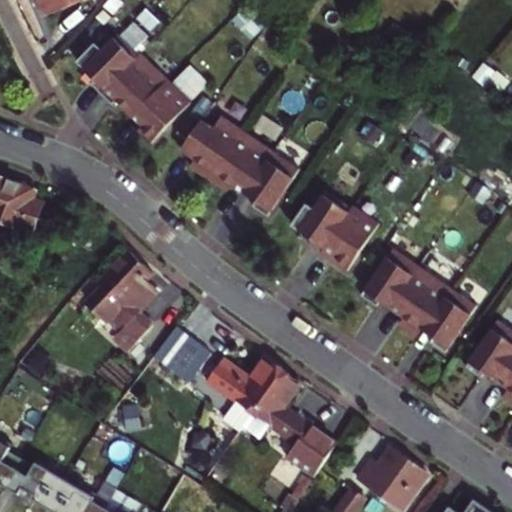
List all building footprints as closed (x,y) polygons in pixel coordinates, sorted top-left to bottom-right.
[(35,0),(37,2),(43,18),(84,0),(35,0)] [(399,22),(392,31),(408,44),(415,35),(399,22)] [(102,94),(131,64),(140,55),(118,34),(102,50),(96,43),(77,62),(89,73),(95,79),(91,84),(102,94)] [(152,64),(142,53),(140,55),(131,64),(142,75),(152,64)] [(124,108),(134,117),(169,80),(152,64),(142,75),(131,64),(102,94),(112,105),(117,101),(124,108)] [(169,80),(134,117),(138,121),(143,126),(139,131),(152,144),(192,102),(169,80)] [(200,121),(180,151),(188,156),(195,161),(213,173),(241,130),(220,116),(212,129),(200,121)] [(241,130),(213,173),(231,185),(237,189),(245,194),(265,164),(253,157),(261,144),(241,130)] [(273,151),(261,144),(253,157),(265,164),(273,151)] [(265,164),(245,194),(251,198),(256,202),(253,207),(268,217),(299,169),(273,151),(265,164)] [(208,180),(213,173),(195,161),(190,168),(208,180)] [(231,185),(213,173),(208,180),(227,192),(231,185)] [(0,223),(28,234),(39,205),(27,200),(30,192),(18,188),(0,181),(0,223)] [(306,203),(292,226),(304,234),(312,239),(309,244),(322,253),(352,207),(327,191),(315,209),(306,203)] [(354,205),(352,207),(322,253),(324,255),(334,261),(348,270),(380,223),(354,205)] [(0,271),(8,274),(20,243),(0,236),(0,271)] [(376,306),(380,301),(391,308),(411,279),(420,266),(393,248),(361,296),(368,300),(376,306)] [(145,285),(151,277),(126,255),(96,286),(101,291),(120,309),(105,325),(118,338),(139,315),(157,296),(151,291),(145,285)] [(432,274),(420,266),(411,279),(423,287),(432,274)] [(405,317),(423,330),(452,287),(432,274),(423,287),(411,279),(391,308),(400,314),(405,317)] [(434,338),(431,343),(446,353),(478,305),(452,287),(423,330),(430,334),(434,338)] [(101,291),(84,306),(105,325),(120,309),(101,291)] [(153,327),(139,315),(118,338),(111,345),(125,358),(153,327)] [(419,337),(423,330),(405,317),(400,324),(419,337)] [(511,328),(499,320),(466,367),(481,377),(485,372),(489,375),(496,380),(511,357),(511,328)] [(194,376),(209,355),(175,330),(152,360),(170,374),(178,364),(194,376)] [(511,357),(496,380),(503,385),(510,389),(511,390),(511,357)] [(249,415),(277,374),(261,362),(245,383),(230,372),(217,363),(202,385),(230,406),(232,403),(249,415)] [(194,376),(178,364),(170,374),(187,385),(194,376)] [(281,408),(296,387),(277,374),(249,415),(240,427),(238,431),(255,444),(265,431),(292,451),(284,462),(310,480),(333,445),(303,424),(281,408)] [(0,482),(20,494),(24,487),(30,491),(36,495),(35,498),(57,511),(113,511),(94,500),(96,496),(39,461),(37,465),(11,449),(13,446),(0,437),(0,482)] [(365,462),(352,481),(395,511),(400,511),(424,477),(404,463),(385,450),(373,469),(365,462)] [(335,485),(324,501),(334,508),(345,492),(335,485)] [(340,511),(352,511),(359,502),(345,492),(334,508),(340,511)] [(493,511),(476,500),(468,511),(458,511),(452,508),(448,511),(493,511)]
